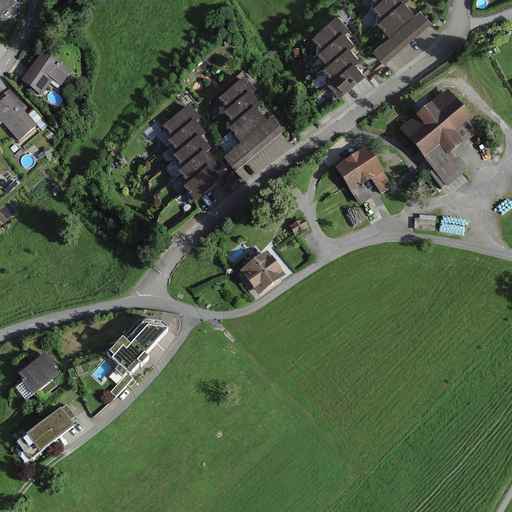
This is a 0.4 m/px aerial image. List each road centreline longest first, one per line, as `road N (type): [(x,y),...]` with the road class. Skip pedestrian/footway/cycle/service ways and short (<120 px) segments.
road 1 (residential): [(458,23),(430,57),(206,225),(162,271),(148,302)]
road 2 (unclassified): [(511,255),(377,238),(232,314)]
road 3 (residential): [(191,310),(155,373),(70,447)]
road 4 (tertiary): [(148,302),(0,336)]
